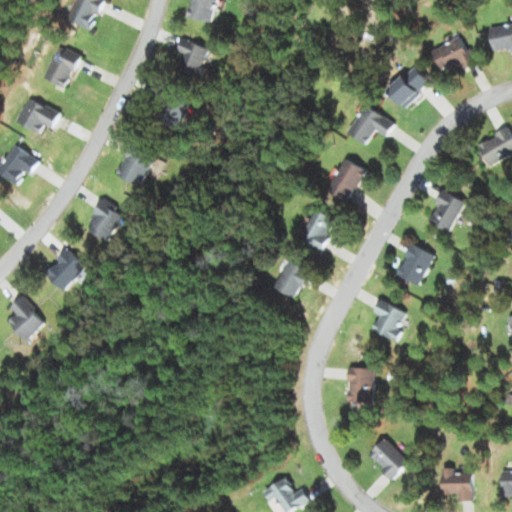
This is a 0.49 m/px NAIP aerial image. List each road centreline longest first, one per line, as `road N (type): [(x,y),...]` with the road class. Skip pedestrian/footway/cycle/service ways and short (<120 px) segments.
road 1 (residential): [(379,511),(344,480),(322,441),(313,395),(318,349),(434,145),(480,105),(511,90)]
road 2 (residential): [(156,0),(80,168),(0,269)]
